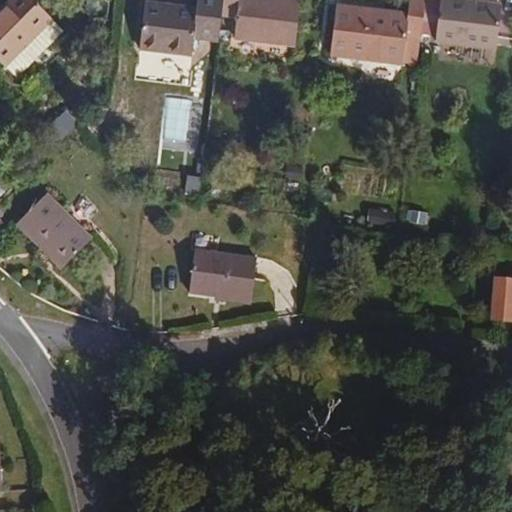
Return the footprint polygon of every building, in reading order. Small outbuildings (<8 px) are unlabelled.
[(0,62),(7,69),(51,19),(28,0),(8,0),(2,8),(8,14),(0,23),(0,62)] [(222,41),(226,7),(226,0),(197,0),(197,5),(146,0),(145,0),(140,50),(192,55),(193,47),(222,50),(222,41)] [(295,50),(300,0),(226,0),(226,7),(240,9),(237,43),(295,50)] [(494,52),(500,5),(449,0),(426,0),(426,6),(423,36),(436,37),(435,46),(494,52)] [(401,64),(404,40),(422,42),(423,36),(426,6),(407,5),(406,14),(333,7),(327,56),(341,57),(401,64)] [(0,23),(8,14),(2,8),(0,9),(0,23)] [(19,81),(63,30),(51,19),(7,69),(19,81)] [(78,127),(67,114),(52,126),(64,139),(78,127)] [(0,205),(11,195),(1,184),(0,184),(0,205)] [(94,239),(48,195),(17,228),(63,272),(94,239)] [(398,213),(367,210),(365,226),(396,230),(398,213)] [(425,227),(427,214),(409,212),(408,225),(425,227)] [(511,263),(511,253),(511,248),(484,246),(482,260),(511,263)] [(252,306),(258,259),(192,251),(185,297),(252,306)] [(511,330),(511,276),(509,276),(508,283),(491,281),(486,327),(511,330)]
